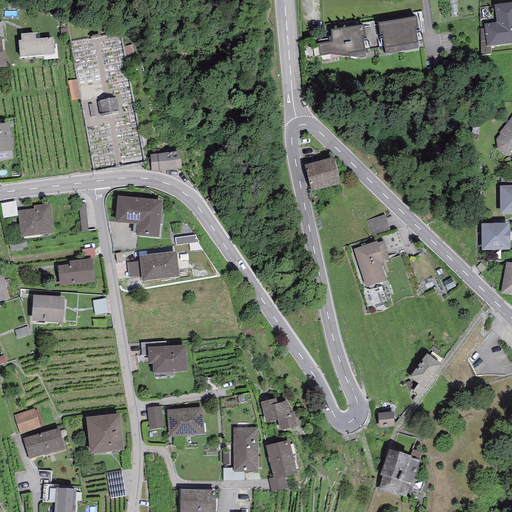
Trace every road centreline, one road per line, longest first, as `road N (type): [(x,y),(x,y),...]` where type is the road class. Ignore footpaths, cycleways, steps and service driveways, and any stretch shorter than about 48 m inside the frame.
road 1 (tertiary): [(299,126),(293,156),(334,342),(359,411),(350,423),(334,416),(193,201),(154,180),(93,181)]
road 2 (residential): [(131,511),(135,406),(93,181)]
road 3 (tertiary): [(511,317),(320,133),(299,126)]
road 4 (residential): [(284,0),(299,126)]
